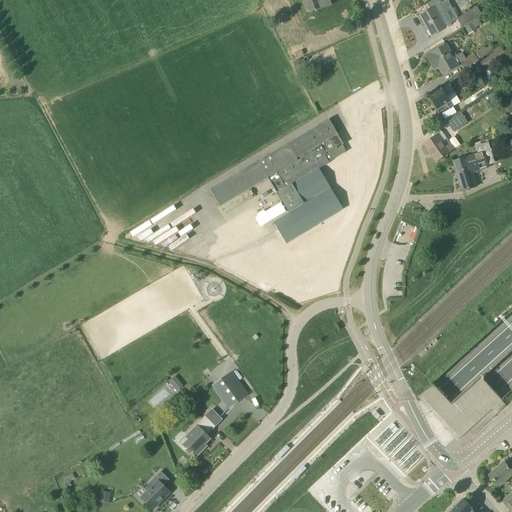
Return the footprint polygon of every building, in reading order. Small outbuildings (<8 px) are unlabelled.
[(302,0),(307,13),(320,9),(331,5),(329,0),(302,0)] [(434,0),(427,4),(430,10),(420,16),(432,37),(446,29),(446,28),(452,25),(444,11),(445,11),(439,0),(434,0)] [(462,27),(481,15),(476,7),(457,19),(462,27)] [(427,56),(434,70),(439,67),(444,75),(458,67),(446,46),(427,56)] [(460,63),(465,71),(493,51),(490,47),(484,48),(460,63)] [(499,47),(472,66),(479,76),(506,57),(499,47)] [(440,115),(461,103),(450,85),(429,97),(437,110),(437,109),(440,115)] [(447,122),(451,129),(454,132),(468,123),(461,113),(447,122)] [(251,189),(268,179),(277,193),(277,194),(289,213),(273,222),(287,244),(343,209),(319,169),(330,163),(329,162),(346,152),(343,146),(344,145),(329,120),(243,171),(211,190),(221,207),(251,189)] [(448,141),(443,144),(437,135),(424,144),(437,163),(454,150),(448,141)] [(488,167),(488,166),(495,163),(492,152),(492,150),(491,150),(489,143),(476,147),(479,155),(468,158),(453,162),(462,191),(477,187),(472,172),(488,167)] [(248,395),(246,392),(232,373),(216,384),(214,385),(227,404),(230,408),(248,395)] [(175,376),(169,381),(177,391),(183,386),(175,376)] [(484,377),(480,376),(450,403),(443,395),(433,384),(420,396),(430,407),(437,415),(459,439),(502,401),(491,388),(484,381),(484,377)] [(204,450),(204,449),(208,446),(206,445),(211,439),(207,435),(222,420),(212,410),(186,437),(189,440),(183,445),(190,452),(192,450),(198,456),(204,450)] [(490,476),(499,486),(499,487),(511,475),(511,463),(509,460),(490,476)] [(161,472),(144,489),(142,487),(133,497),(143,506),(146,503),(153,510),(170,492),(164,486),(169,480),(161,472)] [(511,511),(511,489),(511,493),(502,501),(507,507),(511,511)] [(111,493),(101,492),(100,502),(109,503),(111,493)] [(472,511),(473,511),(472,509),(473,508),(463,499),(451,511),(472,511)]
